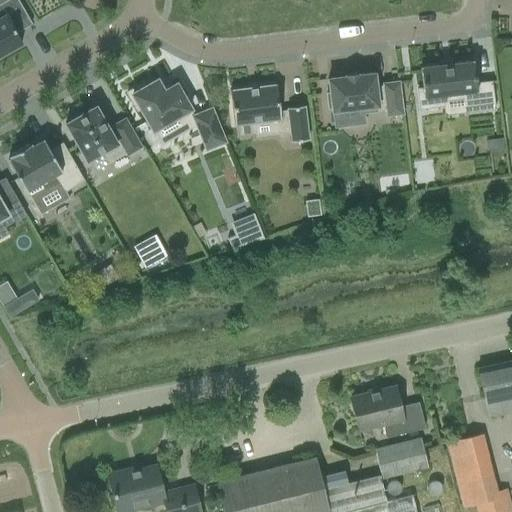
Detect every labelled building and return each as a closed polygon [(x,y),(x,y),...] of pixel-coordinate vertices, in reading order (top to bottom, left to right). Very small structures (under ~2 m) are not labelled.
[(0,55),(6,51),(22,42),(16,33),(32,24),(18,0),(5,0),(0,3),(0,55)] [(423,88),(417,89),(420,109),(444,106),(443,96),(461,94),(463,113),(494,109),(491,82),(476,84),(475,76),(473,61),(451,63),(451,62),(442,63),(442,65),(420,67),(423,88)] [(357,75),(357,74),(345,75),(345,77),(328,79),(330,93),(326,94),(328,109),(331,108),(332,111),(376,106),(377,111),(387,110),(387,115),(402,114),(398,82),(383,84),(383,85),(375,86),(374,73),(357,75)] [(179,115),(187,130),(196,125),(206,149),(225,142),(211,108),(193,116),(189,109),(191,109),(176,83),(164,91),(157,79),(145,86),(143,83),(127,92),(137,110),(140,108),(153,130),(179,115)] [(276,85),(230,91),(234,124),(254,122),(265,121),(282,133),(287,133),(289,143),(308,141),(304,106),(287,108),(287,110),(279,111),(276,85)] [(125,152),(127,155),(141,147),(125,119),(111,127),(112,129),(109,131),(95,106),(65,123),(87,161),(104,151),(110,161),(125,152)] [(502,138),(490,139),(492,153),(504,152),(502,138)] [(11,158),(8,160),(26,191),(27,190),(40,213),(68,197),(65,192),(84,181),(62,142),(49,150),(43,139),(31,147),(30,144),(9,156),(11,158)] [(0,237),(8,233),(4,227),(26,215),(5,178),(0,180),(0,237)] [(319,199),(305,201),(306,216),(320,215),(319,199)] [(235,235),(228,238),(231,248),(263,237),(254,213),(230,222),(235,235)] [(167,257),(160,243),(137,255),(144,269),(167,257)] [(95,292),(115,280),(107,266),(87,278),(95,292)] [(2,307),(8,318),(22,310),(16,299),(2,307)] [(511,360),(477,368),(488,417),(511,411),(511,360)] [(425,428),(418,402),(400,406),(395,387),(379,391),(378,389),(377,390),(378,392),(370,394),(369,392),(368,392),(368,393),(350,398),(358,430),(382,424),(385,438),(425,428)] [(381,478),(427,466),(421,439),(374,450),(381,478)] [(378,475),(347,483),(344,470),(319,477),(314,457),(217,481),(224,511),(416,511),(412,495),(385,502),(378,475)] [(107,474),(116,511),(121,511),(164,502),(166,511),(200,511),(194,485),(163,493),(156,465),(128,472),(127,469),(107,474)] [(509,511),(500,471),(469,479),(478,511),(509,511)]
